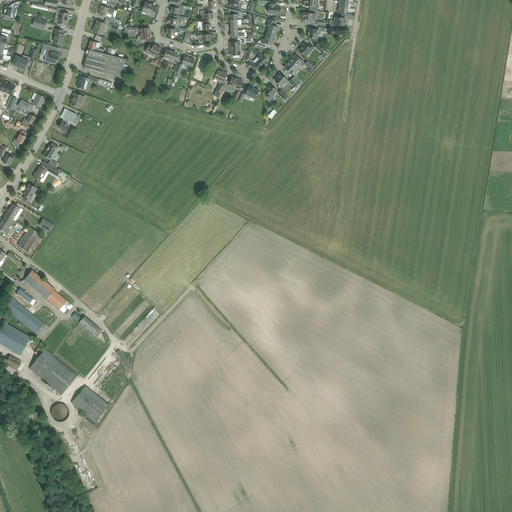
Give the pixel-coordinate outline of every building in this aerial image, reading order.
[(240,0),(230,0),(230,3),(232,4),(231,7),(240,9),(242,4),(244,4),(245,1),(240,0)] [(315,0),(304,0),(304,2),(305,2),(304,6),(311,7),(310,10),(317,11),(318,5),(315,5),(315,0)] [(5,10),(4,14),(5,14),(4,18),(9,19),(9,16),(10,16),(11,14),(16,15),(20,1),(11,4),(11,7),(6,6),(6,7),(5,6),(4,9),(5,10)] [(268,10),(267,11),(268,11),(268,12),(268,13),(275,14),(276,14),(279,14),(280,14),(280,13),(281,12),(281,11),(281,10),(281,9),(280,9),(281,8),(275,7),(275,5),(276,6),(276,2),(271,1),(269,1),(269,6),(268,9),(268,10)] [(145,2),(144,6),(142,7),(141,9),(143,10),(142,11),(154,16),(157,8),(153,7),(154,5),(145,2)] [(249,2),(247,11),(254,12),(256,4),(249,2)] [(170,13),(175,13),(178,14),(183,14),(183,11),(184,8),(184,6),(182,5),(178,5),(177,8),(171,7),(170,13)] [(99,14),(104,16),(105,17),(105,16),(107,13),(113,15),(114,10),(101,6),(100,8),(101,9),(99,14)] [(230,17),(230,20),(238,20),(238,17),(238,16),(241,16),(241,11),(233,9),(232,14),(228,14),(228,17),(230,17)] [(206,10),(201,11),(200,11),(200,16),(205,16),(205,19),(214,19),(213,13),(206,13),(206,10)] [(58,23),(61,24),(66,25),(67,20),(66,20),(68,13),(59,12),(58,18),(59,19),(58,23)] [(314,13),(304,12),(303,13),(302,13),(302,16),(303,16),(302,20),(309,21),(308,24),(315,25),(316,19),(313,19),(314,13)] [(106,17),(105,20),(119,24),(120,21),(120,20),(114,18),(115,18),(114,18),(113,15),(107,13),(105,16),(106,17)] [(167,23),(168,23),(168,24),(173,24),(176,25),(177,22),(179,22),(180,19),(185,20),(185,17),(181,17),(176,16),(176,19),(169,18),(169,20),(168,19),(167,23)] [(329,27),(336,28),(336,25),(344,26),(345,23),(346,23),(346,20),(345,20),(345,18),(334,17),(334,21),(330,20),(329,27)] [(32,25),(44,29),(46,22),(34,18),(32,25)] [(269,27),(268,30),(276,33),(278,27),(274,26),(276,21),(269,18),(266,26),(269,27)] [(93,31),(98,33),(102,34),(105,25),(109,26),(109,27),(117,30),(119,24),(105,20),(104,23),(97,21),(93,31)] [(204,21),(199,21),(198,22),(198,24),(200,24),(200,27),(203,27),(203,30),(206,30),(211,30),(211,24),(204,24),(204,21)] [(175,29),(172,28),(167,28),(166,34),(174,35),(175,32),(177,32),(180,32),(181,28),(175,27),(175,29)] [(307,37),(312,38),(317,39),(318,36),(322,31),(327,32),(328,28),(319,27),(318,30),(309,28),(307,37)] [(53,42),(57,42),(62,44),(64,34),(62,34),(63,30),(55,28),(54,34),(55,35),(53,42)] [(139,29),(140,36),(139,36),(138,36),(138,37),(137,37),(137,38),(137,39),(137,40),(140,40),(150,39),(149,32),(150,32),(150,28),(139,29)] [(238,30),(231,30),(231,34),(229,34),(229,36),(237,36),(237,39),(241,39),(245,38),(244,32),(242,32),(242,29),(238,29),(238,30)] [(268,30),(265,36),(274,39),(275,38),(274,38),(274,37),(275,37),(276,33),(268,30)] [(189,31),(188,38),(190,38),(191,35),(197,35),(197,38),(202,37),(203,41),(211,40),(211,34),(203,34),(202,33),(191,33),(191,32),(189,31)] [(262,38),(260,43),(267,45),(268,43),(272,45),(274,39),(265,36),(264,39),(262,38)] [(91,41),(89,48),(91,49),(91,50),(104,53),(105,50),(101,49),(99,48),(100,43),(97,42),(95,42),(91,41)] [(240,42),(230,42),(230,48),(231,48),(231,55),(233,55),(233,57),(239,58),(239,55),(246,54),(248,50),(240,51),(240,42)] [(43,44),(42,49),(46,50),(45,56),(46,56),(44,61),(56,64),(57,60),(59,53),(58,53),(53,51),(54,47),(54,46),(43,43),(43,44)] [(150,43),(147,47),(145,51),(156,57),(158,52),(161,48),(158,47),(159,46),(154,43),(153,45),(150,43)] [(299,50),(302,53),(305,55),(308,52),(309,53),(314,48),(310,44),(308,46),(305,43),(299,50)] [(318,43),(315,46),(321,52),(324,49),(318,43)] [(108,47),(106,54),(110,55),(111,55),(114,56),(115,51),(112,50),(112,48),(108,47)] [(87,54),(83,67),(88,68),(103,73),(120,78),(122,73),(125,74),(127,65),(124,64),(125,59),(114,56),(111,55),(110,55),(106,54),(104,53),(91,50),(87,49),(86,54),(87,54)] [(166,50),(165,55),(164,57),(169,59),(169,60),(169,61),(169,62),(170,62),(171,62),(172,62),(173,62),(173,61),(174,61),(174,60),(179,62),(179,59),(178,59),(179,58),(174,56),(176,52),(169,50),(169,51),(166,50)] [(246,54),(246,55),(243,59),(247,61),(249,61),(247,65),(255,69),(256,68),(255,67),(257,67),(258,68),(266,59),(266,57),(264,55),(263,56),(260,53),(257,57),(253,61),(248,59),(251,52),(248,50),(246,54)] [(10,59),(11,56),(2,54),(0,53),(0,61),(2,62),(3,58),(10,59)] [(22,58),(18,67),(25,70),(28,61),(25,59),(26,56),(23,55),(22,58)] [(185,55),(183,60),(182,64),(191,67),(194,59),(186,57),(187,56),(185,55)] [(292,57),(289,61),(297,68),(300,65),(301,66),(304,63),(303,62),(299,58),(295,55),(292,58),(292,57)] [(13,65),(18,67),(22,58),(16,56),(13,65)] [(41,71),(40,76),(51,80),(53,74),(54,75),(55,71),(54,71),(54,70),(53,69),(54,66),(37,61),(36,65),(45,68),(44,72),(41,71)] [(284,67),(288,70),(292,74),(292,73),(295,76),(300,71),(297,68),(289,61),(286,64),(284,67)] [(307,61),(305,64),(311,70),(314,67),(307,61)] [(216,91),(214,96),(219,98),(221,94),(222,91),(226,83),(223,82),(225,79),(227,74),(221,72),(218,70),(216,74),(214,78),(217,80),(217,81),(220,82),(216,91)] [(274,80),(278,83),(280,86),(284,81),(287,83),(289,81),(280,73),(279,74),(274,80)] [(91,76),(90,80),(112,88),(113,83),(99,78),(91,76)] [(295,76),(292,79),(300,86),(303,83),(295,76)] [(232,77),(230,81),(228,85),(232,87),(235,89),(235,88),(238,90),(242,81),(232,77)] [(77,87),(82,88),(86,89),(89,79),(84,78),(84,80),(80,79),(77,87)] [(2,79),(0,85),(0,88),(8,92),(8,93),(12,94),(16,85),(12,83),(2,79)] [(300,86),(292,79),(289,82),(297,89),(300,86)] [(266,95),(270,98),(270,99),(277,91),(270,84),(265,90),(268,93),(266,95)] [(247,89),(245,94),(250,97),(249,99),(253,101),(255,99),(257,95),(259,90),(251,87),(252,86),(250,85),(247,89)] [(278,94),(284,99),(286,101),(287,100),(290,98),(281,90),(278,94)] [(31,98),(35,100),(33,103),(41,107),(42,104),(43,102),(45,98),(38,94),(34,92),(31,98)] [(71,104),(76,106),(79,108),(83,99),(84,99),(85,97),(74,92),(72,97),(74,97),(71,104)] [(11,96),(7,107),(13,110),(18,99),(11,96)] [(21,99),(18,105),(27,110),(27,109),(30,104),(21,99)] [(14,108),(15,109),(19,112),(20,111),(28,117),(27,120),(33,123),(36,117),(30,114),(32,112),(27,109),(27,110),(18,105),(16,104),(14,108)] [(61,123),(59,128),(62,129),(61,130),(66,133),(67,131),(69,126),(66,125),(68,121),(75,124),(79,116),(73,113),(71,112),(67,110),(63,118),(64,118),(61,123)] [(27,133),(23,130),(22,130),(16,140),(14,139),(12,143),(18,146),(20,143),(22,144),(26,137),(25,136),(27,133)] [(43,156),(47,158),(51,160),(55,152),(56,152),(59,147),(56,145),(52,143),(50,146),(49,145),(43,156)] [(3,145),(0,150),(0,155),(2,156),(2,157),(4,159),(3,162),(5,163),(9,165),(13,158),(9,155),(7,154),(4,153),(8,147),(4,145),(3,145)] [(49,164),(46,169),(57,175),(59,171),(49,164)] [(33,177),(37,179),(40,181),(42,177),(43,178),(47,171),(40,167),(36,173),(35,173),(33,177)] [(23,198),(27,201),(29,202),(32,199),(31,198),(37,188),(33,186),(29,184),(26,188),(27,188),(23,194),(25,195),(23,198)] [(13,203),(6,215),(13,219),(15,221),(23,210),(13,203)] [(13,219),(6,215),(0,223),(0,228),(8,234),(11,230),(10,229),(15,221),(13,219)] [(43,218),(39,225),(49,231),(54,225),(43,218)] [(18,241),(20,242),(18,245),(27,252),(39,233),(30,227),(22,239),(20,238),(18,241)] [(7,255),(13,260),(15,261),(16,260),(14,258),(15,257),(10,252),(7,255)] [(32,270),(29,274),(24,280),(65,314),(72,306),(54,290),(55,289),(32,270)] [(17,292),(32,305),(36,301),(20,288),(17,292)] [(12,297),(4,307),(35,333),(44,323),(12,297)] [(74,313),(71,317),(77,321),(80,317),(74,313)] [(85,315),(79,323),(93,334),(97,337),(102,330),(99,328),(99,327),(85,315)] [(0,343),(20,355),(31,337),(5,322),(0,330),(0,343)] [(78,375),(45,348),(29,368),(61,395),(78,375)] [(10,355),(6,363),(21,371),(25,364),(10,355)] [(82,390),(71,402),(95,421),(105,409),(109,405),(86,385),(82,390)] [(61,403),(59,403),(57,404),(56,404),(54,406),(53,408),(52,410),(52,412),(52,414),(52,416),(53,418),(55,420),(57,421),(59,421),(62,421),(64,420),(67,419),(68,416),(69,413),(69,411),(68,408),(67,406),(66,405),(64,404),(62,404),(61,403)] [(10,407),(6,408),(8,415),(14,413),(12,407),(11,407),(10,408),(10,407)]
